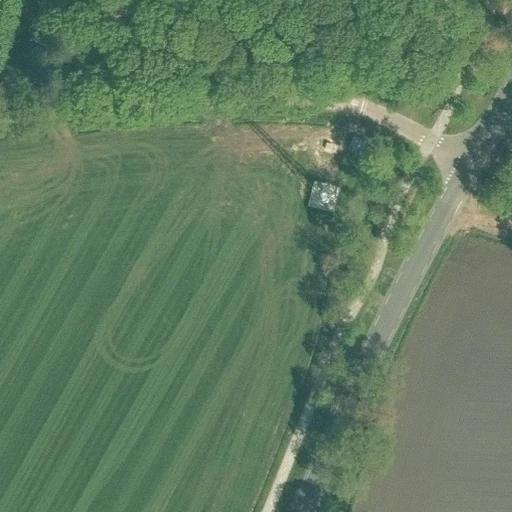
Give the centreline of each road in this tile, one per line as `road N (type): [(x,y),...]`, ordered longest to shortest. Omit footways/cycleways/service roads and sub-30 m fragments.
road 1 (unclassified): [(0,114),(281,97),(355,107),(470,162)]
road 2 (primary): [(303,511),(408,276),(470,162)]
